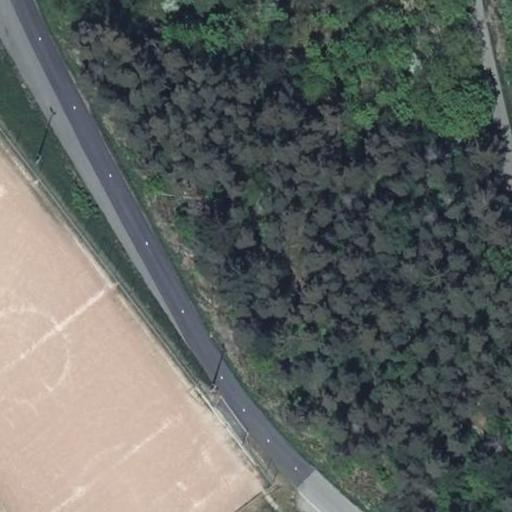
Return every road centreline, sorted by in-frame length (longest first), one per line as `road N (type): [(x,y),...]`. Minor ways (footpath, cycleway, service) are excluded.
road 1 (secondary): [(370,511),(233,364),(40,0)]
road 2 (unclassified): [(474,0),(511,167)]
